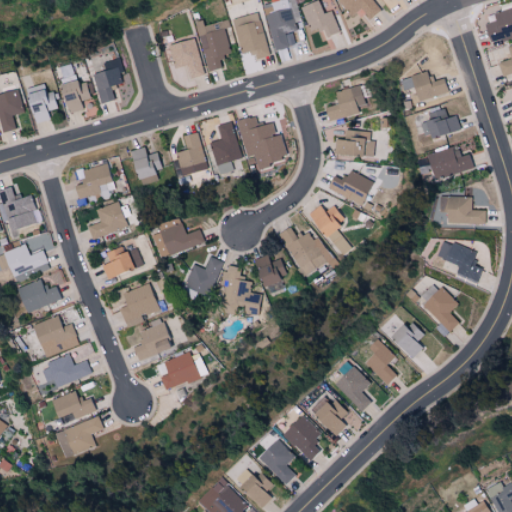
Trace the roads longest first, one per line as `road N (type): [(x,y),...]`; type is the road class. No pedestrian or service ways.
road 1 (residential): [(448,5),(511,177),(509,303),(479,355),(309,511)]
road 2 (residential): [(0,167),(375,55),(463,0)]
road 3 (residential): [(45,153),(131,403)]
road 4 (residential): [(297,79),(315,145),(314,178),(290,208),(243,233)]
